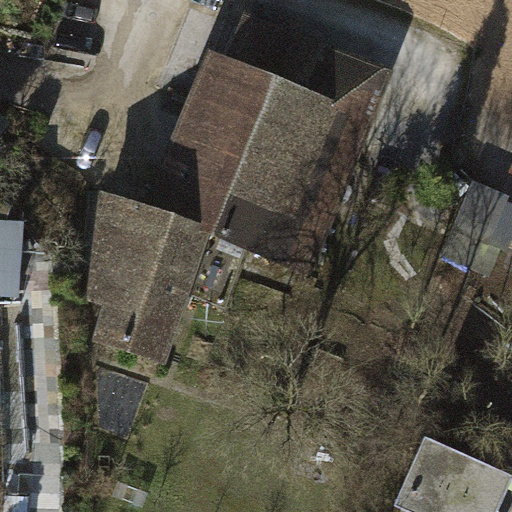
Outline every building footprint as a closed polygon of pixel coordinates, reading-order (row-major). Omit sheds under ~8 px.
[(243,28),(227,67),(362,121),(378,81),(243,28)] [(227,67),(213,102),(348,156),(362,121),(227,67)] [(300,272),(348,156),(213,102),(165,217),(204,233),(205,231),(246,247),(300,272)] [(511,197),(473,181),(442,253),(444,253),(454,228),(481,239),(470,265),(445,254),(443,257),(472,269),(483,243),(489,246),(491,242),(508,249),(511,240),(511,206),(507,205),(511,197)] [(184,292),(204,233),(165,217),(106,197),(97,285),(115,289),(99,341),(161,361),(184,292)] [(0,298),(17,300),(25,225),(0,222),(0,298)] [(481,239),(454,228),(444,253),(445,254),(470,265),(481,239)] [(225,308),(246,247),(205,231),(204,233),(184,292),(225,308)] [(497,511),(511,480),(511,476),(426,438),(395,506),(406,511),(497,511)]
